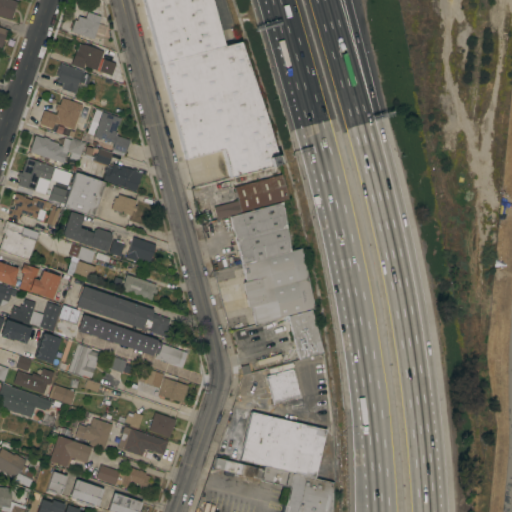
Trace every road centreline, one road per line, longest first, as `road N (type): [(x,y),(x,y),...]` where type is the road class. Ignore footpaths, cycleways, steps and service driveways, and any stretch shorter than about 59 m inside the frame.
road 1 (residential): [(120,0),(226,379),(180,511)]
road 2 (motorway): [(279,1),(348,264),(370,384),(379,499)]
road 3 (motorway): [(427,511),(418,381),(379,183)]
road 4 (motorway): [(379,183),(323,0)]
road 5 (motorway): [(379,183),(346,0)]
road 6 (residential): [(48,0),(0,139)]
